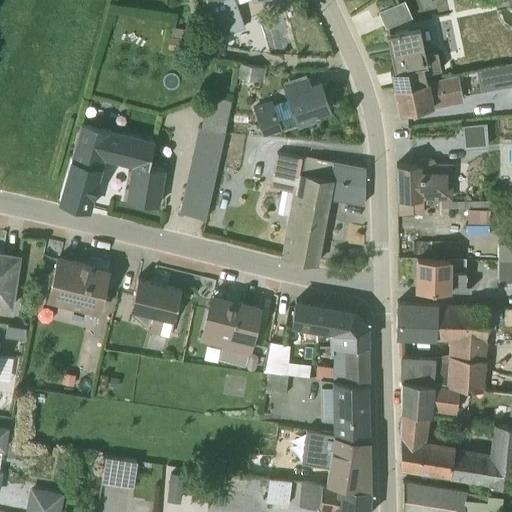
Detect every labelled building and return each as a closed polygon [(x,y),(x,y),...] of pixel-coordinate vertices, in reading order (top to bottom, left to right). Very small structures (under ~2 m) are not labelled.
[(206,0),(217,33),(243,25),(235,4),(244,0),(206,0)] [(379,13),(386,28),(410,17),(403,2),(379,13)] [(390,64),(394,82),(427,75),(426,69),(440,66),(437,48),(425,51),(419,21),(388,28),(403,61),(390,64)] [(190,30),(170,27),(167,48),(188,51),(191,38),(189,37),(190,30)] [(240,63),(238,76),(261,80),(263,67),(240,63)] [(480,91),(511,85),(511,64),(477,71),(480,91)] [(427,75),(394,82),(400,111),(432,105),(432,106),(464,100),(458,69),(427,75)] [(271,99),(251,105),(262,133),(277,128),(279,131),(314,119),(313,114),(328,108),(319,82),(309,86),(305,74),(282,81),(286,94),(287,98),(273,103),(271,99)] [(231,100),(230,99),(206,94),(205,95),(179,213),(180,213),(204,219),(205,218),(231,100)] [(126,200),(157,205),(163,168),(147,165),(153,140),(81,123),(58,201),(88,209),(104,159),(131,167),(126,200)] [(485,146),(483,123),(461,125),(463,148),(485,146)] [(365,163),(276,150),(270,187),(284,190),(279,214),(289,216),(280,259),(315,268),(328,198),(364,204),(365,163)] [(439,198),(451,198),(451,162),(395,164),(396,198),(397,215),(412,215),(412,209),(439,209),(439,198)] [(468,210),(468,221),(488,222),(488,210),(468,210)] [(412,241),(412,253),(458,255),(459,242),(412,241)] [(498,258),(511,258),(511,242),(498,242),(498,258)] [(19,252),(0,249),(0,303),(12,305),(19,252)] [(57,258),(47,301),(100,313),(110,271),(57,258)] [(415,289),(469,291),(469,285),(465,285),(465,259),(416,258),(415,289)] [(511,258),(498,258),(498,282),(511,281),(511,258)] [(138,278),(130,309),(162,317),(159,328),(169,331),(173,318),(180,288),(138,278)] [(211,295),(202,335),(255,348),(264,307),(211,295)] [(329,345),(366,345),(366,325),(354,311),(295,300),(295,301),(290,326),(328,333),(329,345)] [(459,387),(483,390),(486,339),(487,305),(396,301),(395,336),(448,339),(447,356),(434,356),(400,355),(400,380),(459,387)] [(264,372),(312,378),(314,366),(289,363),(289,358),(288,358),(289,347),(288,346),(288,345),(269,341),(268,343),(264,372)] [(366,345),(334,345),(332,364),(316,363),(316,378),(320,379),(367,384),(366,345)] [(287,375),(267,373),(265,393),(285,395),(287,375)] [(320,379),(321,420),(332,422),(332,434),(368,440),(367,384),(320,379)] [(431,409),(456,412),(459,387),(400,380),(400,410),(430,414),(431,409)] [(399,411),(399,451),(400,468),(511,485),(511,425),(492,423),(491,424),(487,450),(425,438),(428,415),(428,414),(400,410),(399,411)] [(368,440),(332,434),(306,430),(301,463),(327,467),(369,473),(368,453),(368,440)] [(136,460),(105,455),(100,482),(132,487),(136,460)] [(183,474),(170,473),(166,501),(179,502),(183,474)] [(268,478),(265,502),(287,505),(290,481),(268,478)] [(367,511),(369,490),(301,480),(297,506),(318,509),(318,511),(326,511),(367,511)] [(498,511),(501,497),(402,480),(401,511),(498,511)] [(29,486),(23,511),(57,511),(61,493),(29,486)]
